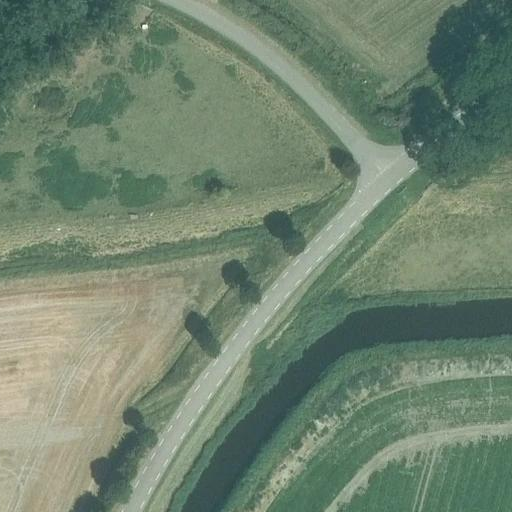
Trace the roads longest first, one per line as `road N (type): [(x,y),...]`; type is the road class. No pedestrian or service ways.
road 1 (tertiary): [(133,511),(149,476),(261,319),(391,179)]
road 2 (unclassified): [(391,179),(264,56),(167,0)]
road 3 (tertiary): [(511,85),(391,179)]
